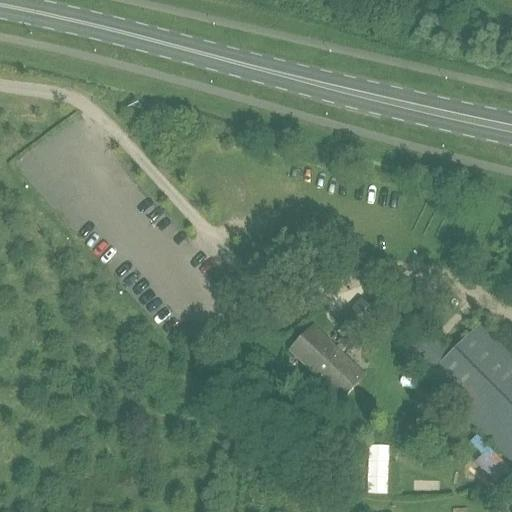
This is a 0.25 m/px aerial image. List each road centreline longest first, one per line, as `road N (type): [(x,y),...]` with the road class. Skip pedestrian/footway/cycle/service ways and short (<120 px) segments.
road 1 (primary): [(244,65),(511,139)]
road 2 (primary): [(511,118),(244,65)]
road 3 (primary): [(0,5),(244,65)]
